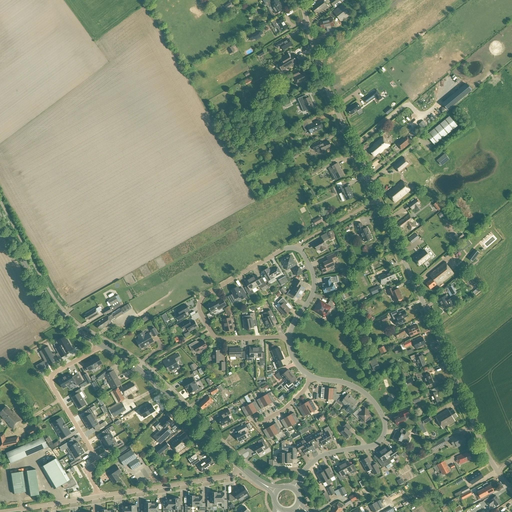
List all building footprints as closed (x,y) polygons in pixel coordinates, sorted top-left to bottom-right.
[(276,0),(275,1),(274,0),(270,0),(267,2),(270,7),(272,6),(276,14),(282,10),(281,8),(283,7),(278,0),(276,0)] [(319,14),(328,6),(323,0),(321,0),(311,7),(316,13),(317,12),(318,12),(319,14)] [(342,5),(333,12),(329,15),(331,17),(333,16),(334,18),(336,16),(341,21),(351,13),(346,7),(345,8),(342,5)] [(335,26),(333,18),(321,21),(321,23),(319,23),(321,28),(323,28),(324,28),(335,26)] [(278,19),(273,22),(272,22),(275,28),(277,27),(280,32),(282,30),(282,31),(288,28),(282,19),(279,21),(278,19)] [(260,29),(252,34),(255,39),(263,34),(260,29)] [(278,49),(281,46),(284,50),(293,45),(289,39),(283,42),(282,40),(275,44),(278,49)] [(297,62),(293,54),(278,63),(282,71),(297,62)] [(299,74),(297,70),(290,74),(291,78),(289,79),(290,81),(293,79),(297,87),(306,83),(305,82),(309,80),(308,78),(309,77),(307,70),(299,74)] [(267,79),(269,83),(280,77),(278,73),(267,79)] [(372,93),(366,97),(369,102),(375,97),(378,101),(383,98),(376,90),(372,93)] [(306,95),(298,99),(303,112),(307,110),(307,111),(314,108),(309,98),(307,99),(306,95)] [(443,103),(442,104),(448,110),(456,104),(451,98),(450,97),(443,103)] [(361,108),(358,104),(352,108),(348,110),(351,115),(361,108)] [(415,105),(409,109),(413,114),(418,110),(415,105)] [(426,135),(434,145),(457,126),(449,116),(426,135)] [(301,122),(302,125),(305,132),(309,131),(310,134),(323,128),(320,121),(313,124),(310,118),(301,122)] [(402,139),(396,143),(402,150),(412,142),(406,136),(402,139)] [(390,145),(383,137),(373,145),(374,146),(369,150),(374,157),(379,152),(380,153),(390,145)] [(331,148),(328,141),(323,144),(322,141),(312,145),(315,151),(317,150),(318,153),(320,154),(323,153),(323,151),(331,148)] [(449,159),(445,154),(437,160),(441,166),(449,159)] [(406,168),(410,164),(404,157),(393,166),(395,169),(395,168),(399,172),(405,167),(406,168)] [(330,166),(331,167),(328,168),(334,180),(344,175),(337,163),(330,166)] [(410,190),(402,181),(392,189),(388,193),(395,203),(410,190)] [(343,185),(336,188),(339,194),(341,193),(345,201),(346,200),(354,197),(352,192),(351,193),(348,187),(344,188),(343,185)] [(416,199),(408,205),(412,210),(415,208),(416,210),(421,206),(419,204),(420,204),(416,199)] [(413,220),(409,215),(397,223),(401,228),(402,227),(403,229),(408,225),(409,227),(408,227),(411,231),(416,227),(413,224),(411,222),(413,220)] [(313,221),(314,222),(316,225),(316,226),(323,222),(320,217),(313,221)] [(364,229),(361,223),(356,225),(360,235),(361,234),(364,242),(372,238),(368,227),(364,229)] [(322,239),(313,244),(317,250),(320,249),(321,252),(326,249),(325,246),(326,245),(324,242),(329,239),(329,238),(328,236),(326,233),(321,236),(322,239)] [(456,234),(452,237),(456,242),(464,236),(461,233),(458,236),(456,234)] [(463,251),(471,244),(468,240),(460,247),(463,251)] [(425,248),(414,256),(420,265),(432,256),(425,248)] [(336,259),(334,254),(327,257),(328,260),(323,263),(324,265),(321,267),(323,273),(330,270),(329,267),(335,265),(333,261),(336,259)] [(295,264),(290,256),(282,260),(285,266),(284,266),(286,270),(290,268),(290,267),(295,264)] [(453,273),(445,263),(429,276),(431,279),(426,283),(430,289),(436,284),(437,285),(453,273)] [(281,273),(277,267),(270,272),(268,268),(262,272),(268,281),(274,278),(273,277),(281,273)] [(296,276),(302,273),(299,267),(293,270),(296,276)] [(395,277),(392,271),(384,275),(384,274),(378,276),(382,285),(390,281),(390,280),(395,277)] [(256,275),(251,278),(256,287),(259,285),(261,288),(267,285),(262,278),(259,280),(256,275)] [(281,285),(288,281),(285,276),(278,280),(281,285)] [(325,284),(323,284),(324,293),(335,291),(333,283),(338,282),(337,276),(331,278),(331,277),(324,278),(325,284)] [(256,287),(251,278),(245,281),(247,286),(245,288),(249,295),(254,293),(252,289),(256,287)] [(296,285),(294,288),(302,294),(305,288),(303,287),(304,284),(296,279),(293,284),(296,285)] [(447,288),(449,292),(448,292),(451,296),(456,293),(454,289),(456,286),(454,283),(451,284),(447,288)] [(379,285),(373,287),(376,293),(382,290),(379,285)] [(232,295),(228,297),(231,303),(234,302),(234,300),(240,296),(242,299),(247,297),(243,290),(240,291),(237,287),(231,290),(233,294),(232,295)] [(394,291),(392,287),(386,290),(389,296),(392,294),(395,302),(402,299),(400,294),(398,289),(394,291)] [(302,294),(294,288),(292,291),(289,290),(286,295),(293,299),(295,296),(299,299),(302,294)] [(448,300),(446,295),(438,299),(442,307),(445,305),(447,308),(454,304),(453,302),(458,299),(456,296),(448,300)] [(110,307),(103,311),(105,315),(123,304),(122,302),(119,303),(116,296),(109,300),(112,306),(111,307),(110,307)] [(288,303),(283,298),(278,302),(281,306),(278,308),(280,310),(285,315),(290,311),(285,305),(288,303)] [(218,303),(216,299),(211,302),(211,303),(207,305),(211,312),(218,308),(219,310),(226,306),(223,300),(218,303)] [(327,312),(330,308),(333,310),(335,308),(331,300),(327,305),(320,301),(314,311),(319,314),(321,316),(326,315),(328,312),(327,312)] [(187,316),(185,313),(189,311),(186,304),(177,309),(179,313),(176,315),(179,321),(187,316)] [(87,316),(84,317),(86,320),(88,319),(89,320),(99,314),(98,313),(101,311),(99,306),(95,308),(93,310),(92,309),(85,314),(87,316)] [(112,313),(107,316),(108,317),(108,316),(111,321),(115,319),(121,315),(123,313),(120,309),(120,308),(112,314),(112,313)] [(266,313),(262,315),(263,319),(268,328),(274,325),(272,321),(275,320),(271,310),(266,313)] [(398,313),(397,310),(391,312),(393,317),(395,315),(399,325),(405,322),(404,318),(407,316),(404,310),(398,313)] [(250,315),(242,317),(243,320),(244,324),(243,325),(244,329),(254,327),(253,321),(255,320),(254,313),(250,313),(250,315)] [(98,324),(97,325),(100,329),(101,328),(102,329),(112,322),(111,322),(112,321),(111,321),(108,316),(108,317),(107,316),(97,323),(98,324)] [(234,330),(231,318),(223,320),(225,332),(234,330)] [(189,332),(198,327),(194,321),(188,324),(186,321),(180,324),(184,330),(187,328),(189,332)] [(407,329),(408,330),(410,336),(420,332),(417,325),(407,329)] [(158,334),(154,328),(150,330),(151,332),(149,334),(149,333),(145,336),(143,332),(137,335),(139,339),(136,340),(140,348),(144,346),(144,347),(154,342),(150,336),(153,335),(154,337),(158,334)] [(395,334),(397,338),(406,333),(405,331),(403,329),(395,334)] [(56,347),(61,357),(69,353),(67,351),(72,349),(65,337),(56,342),(58,346),(56,347)] [(423,339),(423,337),(413,341),(416,348),(426,344),(425,341),(424,339),(423,339)] [(207,347),(203,341),(198,344),(196,341),(189,345),(190,348),(193,352),(195,353),(201,354),(202,350),(207,347)] [(48,346),(41,350),(43,353),(47,359),(44,360),(45,361),(46,363),(48,362),(49,365),(57,361),(54,357),(56,356),(55,353),(53,354),(48,346)] [(378,349),(381,354),(386,351),(384,346),(378,349)] [(401,346),(393,349),(396,354),(403,351),(401,346)] [(241,352),(241,348),(229,348),(230,357),(241,356),(241,359),(245,359),(245,351),(241,352)] [(252,358),(256,358),(256,348),(250,348),(250,353),(247,353),(247,361),(252,361),(252,358)] [(256,348),(256,358),(260,358),(260,365),(265,365),(265,353),(262,353),(262,348),(256,348)] [(282,366),(281,364),(280,360),(284,359),(279,348),(272,351),(276,362),(273,363),(275,369),(282,366)] [(208,360),(213,360),(213,363),(219,363),(219,370),(225,370),(225,362),(221,362),(221,358),(220,358),(220,350),(213,351),(213,354),(211,355),(211,354),(207,361),(208,359),(208,360)] [(414,363),(417,362),(419,367),(426,364),(422,355),(419,356),(418,353),(410,356),(412,360),(413,359),(414,363)] [(169,362),(165,364),(168,371),(171,369),(172,372),(180,368),(176,361),(179,359),(176,354),(169,358),(171,361),(169,362)] [(103,365),(99,358),(87,365),(91,372),(103,365)] [(380,368),(376,359),(370,362),(374,371),(380,368)] [(113,389),(119,386),(121,384),(113,370),(105,375),(113,389)] [(282,378),(285,381),(292,374),(288,370),(283,374),(280,371),(275,375),(279,380),(282,378)] [(423,377),(424,379),(427,385),(433,382),(429,373),(426,374),(425,371),(416,375),(418,379),(420,378),(423,377)] [(182,383),(185,389),(195,384),(193,380),(196,378),(194,373),(187,377),(188,380),(182,383)] [(292,374),(285,381),(287,384),(284,386),(288,391),(293,386),(291,384),(296,379),(292,374)] [(71,377),(60,383),(64,390),(74,385),(76,388),(80,385),(82,384),(80,381),(78,383),(76,379),(73,381),(71,378),(71,377)] [(123,396),(124,396),(137,389),(134,383),(132,384),(131,383),(120,389),(121,390),(120,390),(119,388),(112,391),(119,403),(125,399),(123,396)] [(195,384),(185,389),(189,394),(195,391),(197,393),(202,390),(199,385),(197,387),(195,384)] [(321,399),(328,399),(329,388),(321,388),(321,399)] [(329,388),(328,399),(337,400),(341,394),(336,394),(337,389),(329,388)] [(72,398),(79,409),(86,405),(79,393),(82,391),(81,389),(75,392),(76,395),(72,398)] [(431,395),(432,399),(434,403),(440,401),(436,391),(434,392),(433,390),(427,392),(428,396),(431,395)] [(270,392),(263,396),(268,405),(275,401),(270,392)] [(343,403),(346,405),(352,398),(348,394),(344,398),(342,396),(337,401),(341,405),(343,403)] [(213,401),(208,395),(200,403),(201,404),(199,405),(203,409),(206,407),(213,401)] [(412,398),(414,404),(421,401),(418,395),(412,398)] [(268,405),(263,396),(257,400),(262,409),(268,405)] [(352,398),(346,405),(348,408),(346,410),(350,414),(356,408),(353,406),(357,402),(352,398)] [(311,400),(304,403),(310,413),(317,409),(311,400)] [(255,401),(248,405),(253,413),(260,410),(255,401)] [(122,402),(109,410),(113,418),(126,410),(122,402)] [(153,402),(141,410),(145,417),(157,409),(153,402)] [(310,413),(304,403),(298,407),(303,417),(310,413)] [(253,413),(248,405),(242,409),(247,417),(253,413)] [(12,412),(6,406),(0,412),(0,414),(3,417),(2,418),(13,429),(22,420),(12,411),(12,412)] [(230,414),(228,408),(220,413),(222,417),(218,419),(222,426),(228,423),(231,421),(228,415),(230,414)] [(362,411),(359,408),(353,414),(357,418),(359,417),(365,423),(367,420),(370,421),(370,417),(372,415),(366,409),(366,410),(364,410),(364,409),(362,411)] [(397,413),(398,416),(394,418),(397,425),(402,423),(401,422),(406,420),(404,417),(409,415),(406,409),(397,413)] [(457,416),(453,409),(449,411),(448,409),(435,417),(442,429),(455,421),(453,418),(457,416)] [(87,416),(83,419),(86,424),(96,418),(97,418),(94,412),(87,416)] [(294,413),(287,417),(292,425),(299,421),(294,413)] [(420,419),(423,425),(433,419),(429,413),(420,419)] [(172,421),(168,416),(160,424),(163,427),(153,437),(160,444),(172,432),(167,426),(172,421)] [(292,425),(287,417),(281,420),(286,429),(292,425)] [(86,424),(89,430),(94,427),(99,424),(96,418),(86,424)] [(62,420),(55,425),(60,433),(59,434),(62,438),(70,433),(62,420)] [(276,423),(270,427),(275,435),(281,432),(276,423)] [(351,428),(347,423),(343,426),(345,428),(341,432),(347,439),(352,434),(349,430),(351,428)] [(30,435),(39,430),(36,424),(27,430),(30,435)] [(239,442),(240,441),(241,443),(241,444),(244,442),(244,441),(243,440),(245,439),(248,438),(245,431),(247,430),(245,424),(237,429),(239,433),(235,435),(239,442)] [(323,434),(328,443),(333,440),(330,436),(333,434),(329,426),(324,429),(326,433),(323,434)] [(275,435),(270,427),(263,430),(268,439),(275,435)] [(409,433),(403,430),(401,435),(395,433),(392,440),(398,442),(399,440),(405,443),(409,433)] [(102,438),(100,439),(103,445),(114,438),(111,432),(102,438)] [(178,435),(169,442),(177,453),(187,446),(184,443),(189,439),(184,432),(179,436),(178,435)] [(323,446),(328,443),(323,434),(320,436),(319,433),(314,436),(318,443),(321,441),(323,446)] [(0,446),(6,445),(19,442),(18,437),(4,440),(3,434),(0,434),(0,446)] [(459,438),(457,434),(449,439),(453,446),(456,445),(457,447),(461,445),(460,445),(466,442),(463,436),(459,438)] [(304,440),(310,452),(315,449),(313,445),(316,443),(311,435),(306,438),(306,439),(304,440)] [(44,437),(6,453),(11,463),(48,447),(44,437)] [(111,447),(118,443),(114,438),(103,445),(107,450),(111,447)] [(268,448),(266,445),(264,441),(263,438),(257,441),(259,444),(252,448),(255,452),(256,451),(257,454),(264,451),(268,448)] [(444,439),(430,446),(433,451),(439,448),(446,444),(444,439)] [(310,452),(304,440),(301,442),(301,441),(295,444),(300,453),(303,451),(306,455),(310,452)] [(166,441),(156,450),(160,455),(171,447),(166,441)] [(51,442),(48,443),(52,450),(57,447),(55,444),(53,445),(51,442)] [(68,442),(59,447),(59,448),(60,447),(62,450),(66,448),(66,449),(67,449),(71,446),(68,442)] [(70,454),(71,454),(81,447),(78,442),(71,446),(67,449),(70,454)] [(382,450),(391,462),(392,462),(390,460),(393,458),(393,459),(399,455),(394,448),(391,450),(388,446),(382,450)] [(71,454),(74,459),(80,456),(84,453),(81,447),(71,454)] [(285,448),(285,453),(285,463),(288,463),(292,463),(292,459),(296,459),(296,455),(296,448),(290,448),(285,448)] [(132,449),(119,457),(124,466),(128,463),(132,470),(141,464),(132,449)] [(391,462),(382,450),(377,453),(380,458),(377,460),(383,467),(385,465),(386,466),(391,462)] [(467,454),(467,453),(457,457),(459,464),(470,460),(469,459),(471,458),(469,453),(467,454)] [(198,456),(190,462),(194,466),(201,461),(198,456)] [(373,466),(368,457),(361,461),(367,472),(371,469),(374,475),(380,471),(376,464),(373,466)] [(71,487),(76,484),(69,472),(66,474),(56,458),(41,467),(44,472),(54,488),(62,484),(64,488),(71,487)] [(203,461),(198,465),(203,473),(208,469),(208,468),(214,464),(210,458),(204,462),(203,461)] [(348,461),(342,464),(347,473),(351,471),(352,474),(357,471),(353,464),(350,466),(348,461)] [(444,461),(437,464),(443,475),(450,471),(444,461)] [(347,473),(342,464),(336,467),(339,472),(336,473),(340,481),(345,479),(343,475),(347,473)] [(121,471),(117,465),(110,470),(112,473),(109,476),(114,483),(120,479),(117,474),(121,471)] [(330,483),(332,482),(330,478),(334,476),(329,467),(323,471),(323,472),(330,483)] [(36,469),(26,471),(30,496),(39,494),(36,469)] [(25,492),(22,471),(10,473),(13,493),(25,492)] [(483,477),(479,471),(468,478),(472,485),(483,477)] [(330,483),(323,472),(317,475),(321,481),(321,480),(323,483),(326,482),(328,485),(330,484),(330,483)] [(489,485),(487,483),(483,485),(484,487),(483,488),(482,486),(478,488),(479,490),(478,491),(482,498),(494,492),(490,484),(489,485)] [(229,494),(229,501),(233,501),(237,498),(238,499),(248,493),(243,486),(233,493),(234,494),(233,494),(229,494)] [(326,488),(330,496),(335,493),(331,486),(326,488)] [(454,494),(456,497),(470,490),(468,486),(460,490),(461,491),(454,494)] [(460,496),(462,499),(472,494),(470,491),(460,496)] [(213,508),(213,507),(217,506),(217,503),(217,493),(211,493),(211,501),(208,501),(208,508),(213,508)] [(217,503),(222,503),(222,508),(224,508),(224,510),(228,509),(227,500),(224,500),(224,493),(221,493),(217,493),(217,503)] [(356,493),(349,497),(351,500),(352,502),(359,498),(356,493)] [(195,506),(194,495),(188,495),(188,503),(185,503),(185,511),(188,511),(189,511),(191,511),(191,506),(195,506)] [(195,495),(194,495),(195,506),(195,505),(200,505),(200,510),(205,510),(205,502),(202,502),(202,496),(199,496),(199,495),(195,496),(195,495)] [(501,502),(496,496),(486,503),(490,507),(494,503),(496,506),(501,502)] [(173,509),(173,498),(169,498),(169,499),(166,499),(166,506),(163,506),(162,511),(168,511),(168,508),(173,508),(173,509)] [(173,498),(173,509),(177,509),(177,511),(182,511),(183,506),(180,506),(180,498),(173,498)] [(373,511),(374,511),(379,510),(383,507),(380,500),(370,506),(373,511)] [(150,511),(151,502),(144,502),(144,510),(141,510),(141,511),(150,511)] [(151,502),(150,511),(161,511),(161,510),(158,510),(158,503),(155,503),(151,503),(151,502)] [(339,502),(337,505),(336,505),(330,511),(340,511),(342,509),(341,509),(344,505),(339,502)]
